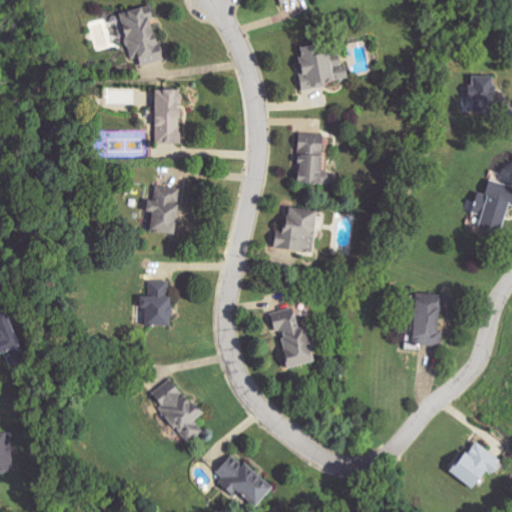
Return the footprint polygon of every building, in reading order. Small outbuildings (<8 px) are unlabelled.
[(161,62),(149,14),(142,16),(140,8),(116,14),(128,61),(138,59),(140,67),(161,62)] [(348,82),(345,66),(340,66),(339,53),(313,56),(312,46),(296,49),(301,88),(348,82)] [(468,115),(493,115),(493,76),(468,77),(468,115)] [(180,90),(154,90),(154,109),(153,109),(153,145),(181,144),(180,90)] [(327,186),(328,172),(321,172),(322,136),(297,136),(295,185),(327,186)] [(499,235),(508,204),(511,205),(511,187),(491,180),(476,227),(499,235)] [(173,234),(173,219),(182,219),(183,185),(149,184),(149,213),(150,213),(150,233),(173,234)] [(310,254),(314,212),(284,209),(281,241),(273,240),(272,250),(310,254)] [(170,326),(168,280),(142,281),(144,327),(170,326)] [(439,312),(445,313),(445,296),(423,295),(422,302),(414,301),(412,345),(442,347),(443,332),(438,332),(439,312)] [(0,305),(0,355),(3,354),(7,366),(20,361),(0,305)] [(313,363),(310,345),(305,346),(298,313),(273,318),(284,370),(313,363)] [(199,416),(172,379),(149,396),(185,445),(204,431),(195,419),(199,416)] [(0,473),(13,473),(12,432),(0,432),(0,473)] [(504,460),(473,440),(451,475),(474,489),(485,471),(493,477),(504,460)] [(271,488),(233,453),(213,476),(232,494),(235,491),(254,507),(271,488)]
